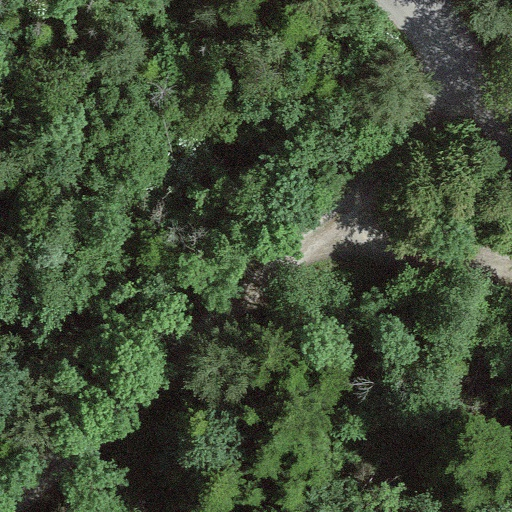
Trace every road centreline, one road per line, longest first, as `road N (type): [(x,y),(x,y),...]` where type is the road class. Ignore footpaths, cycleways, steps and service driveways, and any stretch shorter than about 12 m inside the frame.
road 1 (track): [(447,37),(428,98),(374,175),(6,511)]
road 2 (unclassified): [(511,152),(447,37),(414,0)]
